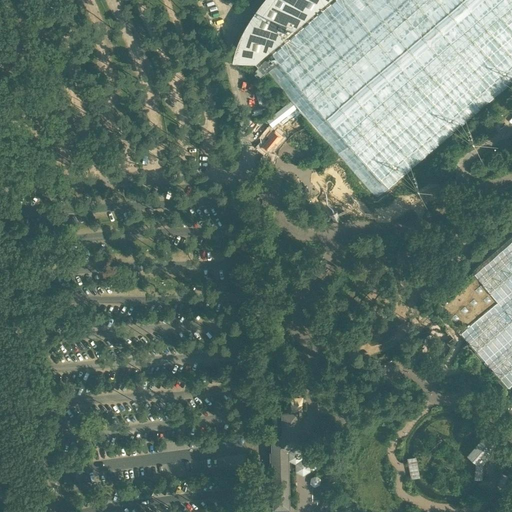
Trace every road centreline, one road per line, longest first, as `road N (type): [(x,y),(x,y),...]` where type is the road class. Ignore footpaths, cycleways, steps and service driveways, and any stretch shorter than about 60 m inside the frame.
road 1 (unknown): [(98,182),(58,0)]
road 2 (unknown): [(182,179),(181,35),(168,0)]
road 3 (unknown): [(190,0),(216,178)]
road 4 (unknown): [(14,0),(37,141)]
